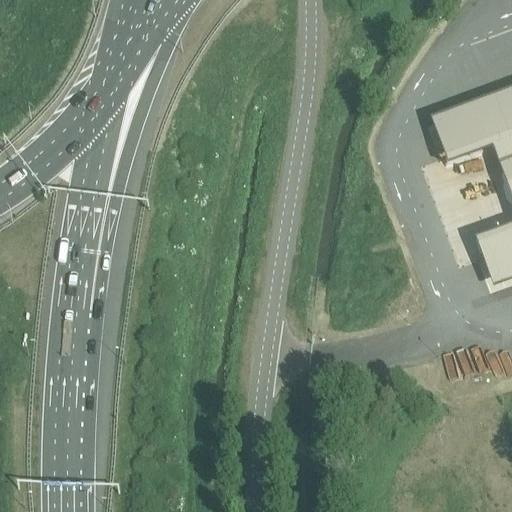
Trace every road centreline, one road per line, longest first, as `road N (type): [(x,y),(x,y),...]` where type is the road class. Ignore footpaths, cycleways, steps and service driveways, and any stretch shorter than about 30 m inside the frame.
road 1 (unclassified): [(259,511),(264,368),(300,143),(310,0)]
road 2 (motorway): [(60,511),(70,308),(107,101)]
road 3 (trunk): [(0,201),(72,143),(107,101)]
road 4 (primary): [(107,101),(178,0)]
